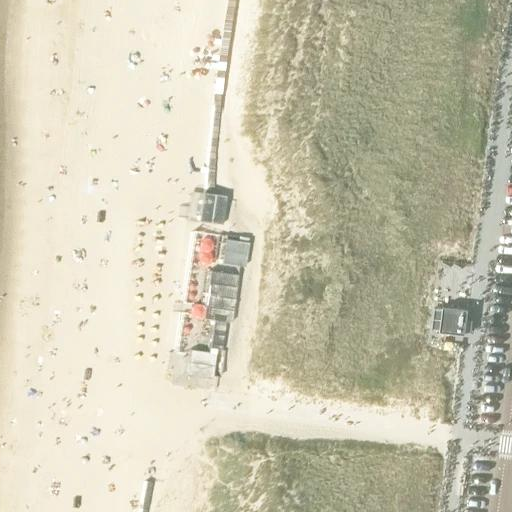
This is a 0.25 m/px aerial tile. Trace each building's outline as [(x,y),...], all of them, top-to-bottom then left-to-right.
[(222,199),(198,196),(194,224),(218,228),(222,199)] [(244,246),(221,242),(217,266),(241,269),(244,246)] [(234,278),(205,274),(199,322),(209,323),(205,351),(229,355),(233,326),(227,325),(234,278)] [(464,336),(467,311),(442,308),(442,310),(434,309),(431,330),(439,331),(439,333),(464,336)] [(211,357),(186,353),(183,377),(207,381),(211,357)] [(224,393),(229,355),(219,354),(214,392),(224,393)]
